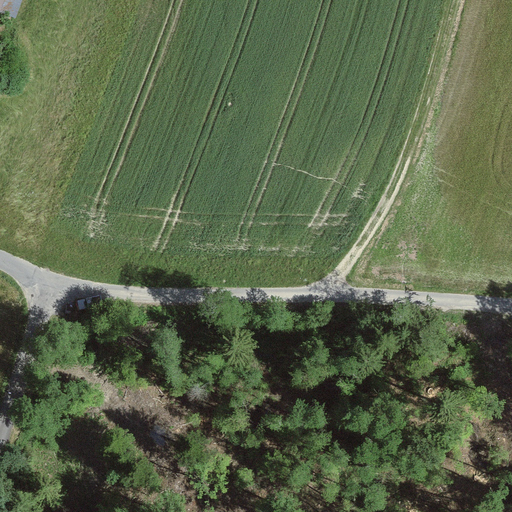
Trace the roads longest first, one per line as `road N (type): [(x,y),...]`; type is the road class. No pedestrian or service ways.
road 1 (track): [(50,284),(511,310)]
road 2 (track): [(453,0),(419,146),(333,298)]
road 3 (residential): [(0,261),(50,284),(0,436)]
